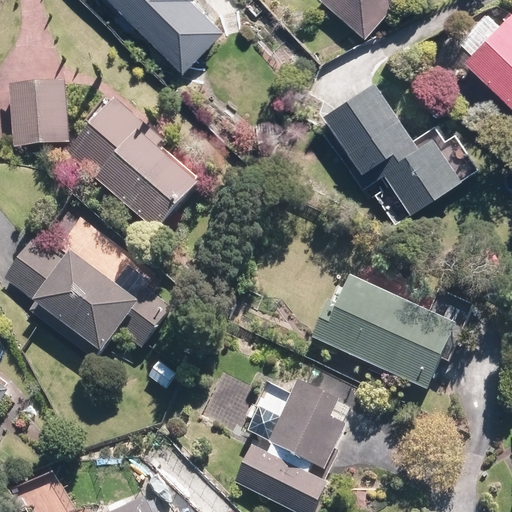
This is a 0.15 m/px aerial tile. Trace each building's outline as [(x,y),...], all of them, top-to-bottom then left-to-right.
[(196,0),(122,0),(186,63),(223,27),(196,0)] [(392,0),(331,0),(365,30),(392,0)] [(511,20),(473,60),(511,98),(511,20)] [(382,84),(332,115),(372,177),(391,165),(417,204),(462,175),(437,137),(422,147),(382,84)] [(66,85),(18,89),(22,142),(70,138),(66,85)] [(116,105),(76,151),(163,225),(202,179),(116,105)] [(138,302),(79,259),(72,269),(38,244),(15,276),(49,301),(42,309),(102,353),(122,325),(145,342),(170,308),(146,291),(138,302)] [(458,325),(358,279),(330,340),(430,386),(458,325)] [(182,373),(165,359),(151,376),(169,390),(182,373)] [(347,404),(306,383),(270,454),(260,449),(242,485),(297,511),(313,511),(328,483),(312,475),(320,459),(328,463),(349,422),(340,418),(347,404)] [(155,511),(151,502),(126,511),(155,511)]
